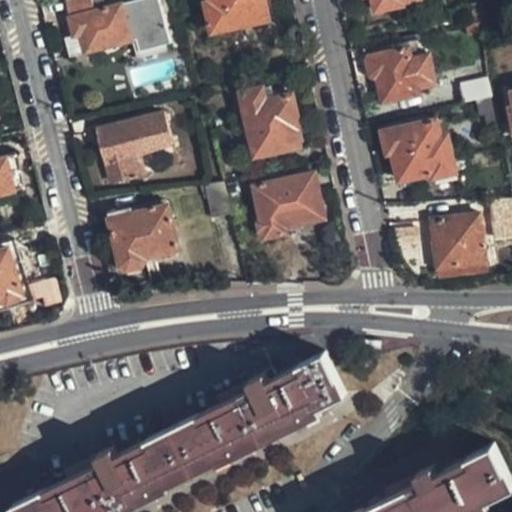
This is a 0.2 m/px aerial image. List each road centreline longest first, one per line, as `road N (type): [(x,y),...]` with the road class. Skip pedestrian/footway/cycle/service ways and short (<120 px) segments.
road 1 (residential): [(15,0),(100,321)]
road 2 (residential): [(381,298),(319,0)]
road 3 (tertiary): [(240,303),(100,321)]
road 4 (tertiary): [(381,298),(240,303)]
road 5 (tertiary): [(104,344),(243,324)]
